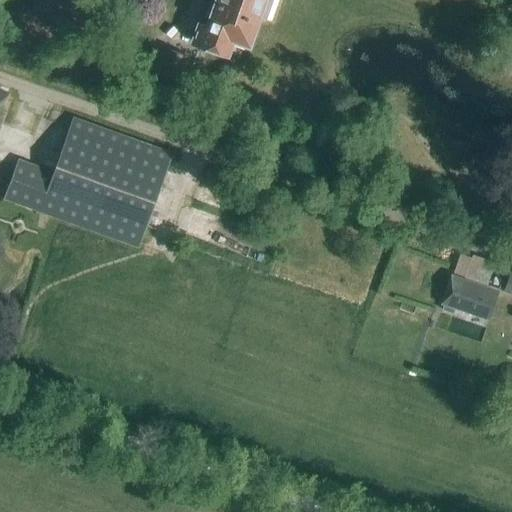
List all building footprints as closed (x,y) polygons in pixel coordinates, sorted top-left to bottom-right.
[(218,0),(209,28),(200,25),(194,43),(225,54),(229,44),(243,49),(245,42),(247,43),(257,17),(266,20),(272,0),(218,0)] [(165,53),(154,49),(147,71),(178,82),(187,57),(166,50),(165,53)] [(152,101),(171,108),(179,88),(160,81),(152,101)] [(138,249),(172,153),(73,117),(53,172),(18,159),(3,200),(138,249)] [(511,296),(511,271),(510,271),(503,293),(511,296)] [(488,321),(499,291),(450,275),(440,305),(488,321)]
